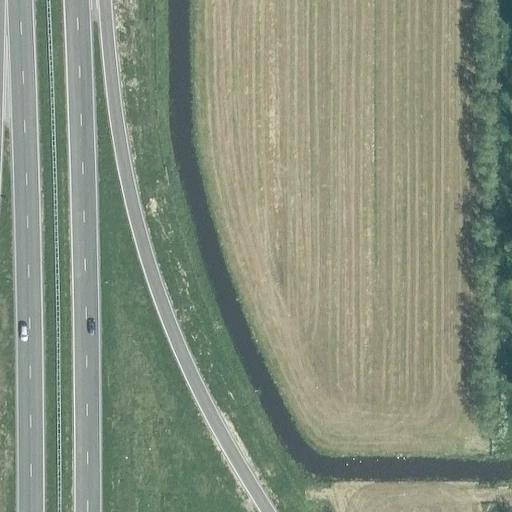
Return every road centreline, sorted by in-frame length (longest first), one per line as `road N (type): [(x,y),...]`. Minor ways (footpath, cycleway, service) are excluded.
road 1 (trunk): [(264,511),(178,356),(149,277),(127,194),(102,0)]
road 2 (trunk): [(86,511),(74,0)]
road 3 (trunk): [(18,0),(29,511)]
